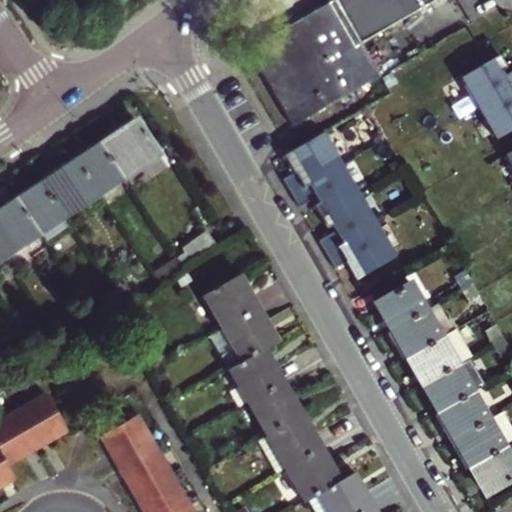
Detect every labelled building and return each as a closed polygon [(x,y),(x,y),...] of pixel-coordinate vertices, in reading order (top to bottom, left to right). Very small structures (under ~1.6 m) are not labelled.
[(360,43),(435,0),(334,0),(336,3),(360,43)] [(291,124),(379,75),(360,43),(336,3),(249,52),(291,124)] [(479,108),(511,88),(511,71),(505,75),(502,70),(508,67),(500,54),(461,77),(479,108)] [(497,138),(511,129),(511,88),(479,108),(497,138)] [(475,103),(468,107),(471,113),(478,108),(475,103)] [(478,108),(471,113),(474,118),(482,114),(478,108)] [(136,122),(98,146),(120,179),(157,154),(136,122)] [(281,178),(290,192),(341,164),(322,132),(282,155),(293,172),(281,178)] [(98,146),(76,161),(98,194),(105,204),(128,190),(120,179),(98,146)] [(338,157),(342,163),(349,159),(346,153),(338,157)] [(349,159),(342,163),(345,169),(352,164),(349,159)] [(76,161),(39,186),(61,218),(98,194),(76,161)] [(341,164),(290,192),(298,206),(315,197),(318,202),(313,205),(320,217),(358,194),(341,164)] [(39,186),(15,201),(15,202),(37,234),(44,244),(69,229),(61,218),(39,186)] [(376,225),(358,194),(320,217),(326,228),(331,225),(334,230),(318,240),(326,254),(376,225)] [(15,202),(15,201),(0,211),(0,252),(3,256),(37,234),(15,202)] [(374,219),(377,225),(385,220),(381,215),(374,219)] [(385,220),(377,225),(381,230),(388,226),(385,220)] [(395,257),(376,225),(326,254),(334,268),(345,261),(356,279),(395,257)] [(183,252),(175,257),(176,257),(184,269),(216,247),(204,232),(180,248),(183,252)] [(163,265),(170,277),(184,269),(176,257),(175,257),(163,265)] [(453,277),(460,290),(472,283),(464,270),(453,277)] [(220,330),(256,309),(236,276),(201,296),(220,330)] [(125,308),(135,300),(123,282),(112,289),(113,291),(125,308)] [(376,302),(392,329),(425,309),(410,282),(376,302)] [(468,303),(480,296),(472,283),(460,290),(468,303)] [(125,308),(113,291),(106,296),(109,301),(102,305),(111,316),(116,314),(125,308)] [(392,329),(407,356),(442,337),(453,331),(437,302),(425,309),(392,329)] [(218,356),(226,370),(262,350),(276,342),(256,309),(220,330),(232,349),(218,356)] [(56,336),(64,348),(100,324),(92,312),(56,336)] [(485,331),(492,343),(504,336),(497,324),(485,331)] [(407,356),(423,383),(457,364),(470,357),(455,330),(453,331),(442,337),(407,356)] [(64,348),(56,336),(42,345),(50,358),(64,348)] [(500,357),(511,350),(504,336),(492,343),(500,357)] [(245,404),(281,383),(262,350),(226,370),(245,404)] [(423,383),(438,411),(473,391),(485,384),(470,357),(457,364),(423,383)] [(0,381),(4,388),(17,379),(9,367),(0,373),(0,381)] [(264,437),(300,416),(281,383),(245,404),(264,437)] [(438,411),(454,438),(488,418),(473,391),(438,411)] [(66,430),(45,395),(15,412),(36,448),(66,430)] [(0,454),(6,465),(36,448),(15,412),(0,420),(0,454)] [(99,436),(116,465),(152,444),(135,414),(99,436)] [(283,469),(319,449),(300,416),(264,437),(256,441),(276,473),(283,469)] [(454,438),(470,465),(504,445),(488,418),(454,438)] [(511,440),(504,445),(470,465),(486,493),(511,477),(511,440)] [(152,444),(116,465),(134,495),(170,475),(152,444)] [(307,501),(338,482),(319,449),(283,469),(302,502),(307,501)] [(0,454),(0,485),(13,478),(6,465),(0,454)] [(313,511),(361,511),(371,507),(352,474),(338,482),(307,501),(313,511)] [(170,475),(134,495),(143,511),(168,511),(185,502),(170,475)] [(190,511),(185,502),(168,511),(190,511)]
